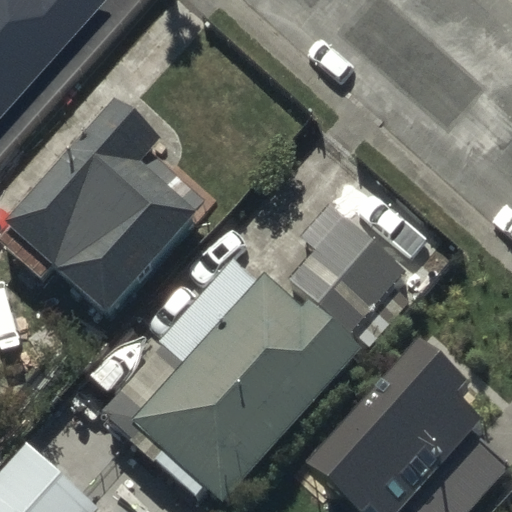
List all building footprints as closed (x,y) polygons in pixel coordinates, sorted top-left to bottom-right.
[(0,0),(0,103),(93,0),(0,0)] [(3,261),(102,349),(192,248),(136,199),(160,173),(116,135),(3,261)] [(317,267),(290,297),(352,355),(410,292),(331,218),(300,251),(317,267)] [(233,511),(349,383),(263,308),(257,315),(204,268),(131,351),(154,371),(90,443),(168,511),(233,511)] [(417,347),(307,470),(354,511),(399,511),(404,507),(409,511),(467,511),(511,462),(450,407),(465,390),(417,347)] [(100,511),(104,508),(27,444),(0,476),(0,511),(100,511)]
